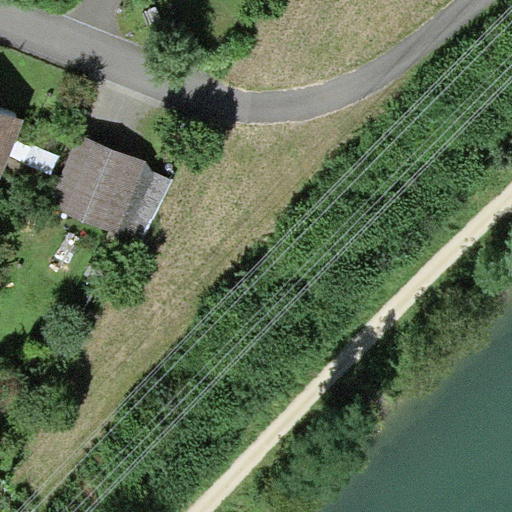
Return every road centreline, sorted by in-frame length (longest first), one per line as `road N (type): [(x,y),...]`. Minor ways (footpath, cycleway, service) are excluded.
road 1 (residential): [(473,0),(339,101),(269,112),(212,105),(0,16)]
road 2 (track): [(511,196),(199,511)]
